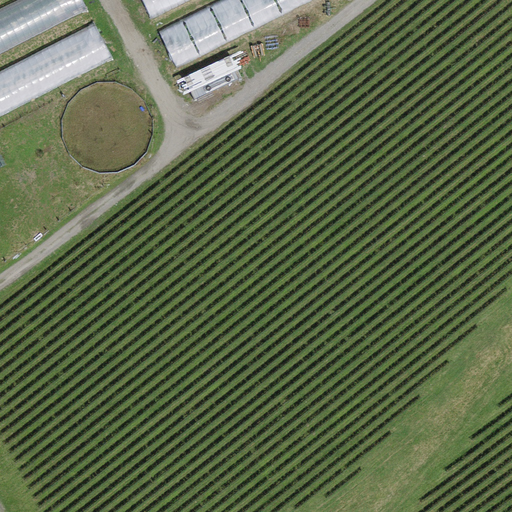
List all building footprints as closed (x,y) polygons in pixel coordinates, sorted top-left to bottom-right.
[(76,0),(24,0),(0,12),(0,53),(82,12),(76,0)] [(186,0),(133,0),(144,21),(186,0)] [(307,0),(225,0),(156,36),(172,69),(307,0)] [(88,31),(0,74),(0,115),(105,64),(88,31)] [(232,58),(184,81),(190,95),(239,72),(232,58)]
